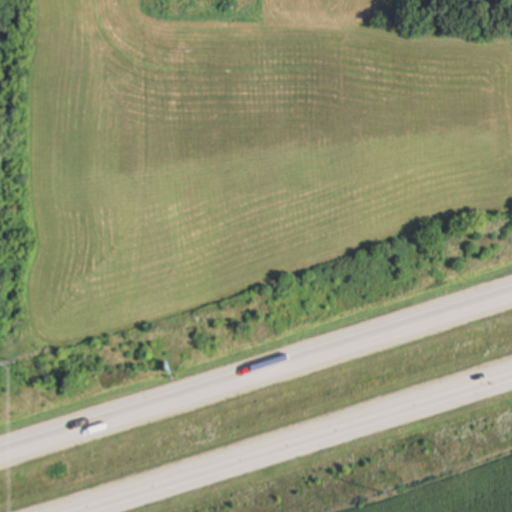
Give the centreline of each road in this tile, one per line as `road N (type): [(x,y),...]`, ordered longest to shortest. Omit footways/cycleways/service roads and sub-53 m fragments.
road 1 (motorway): [(511,300),(0,460)]
road 2 (motorway): [(96,511),(511,381)]
